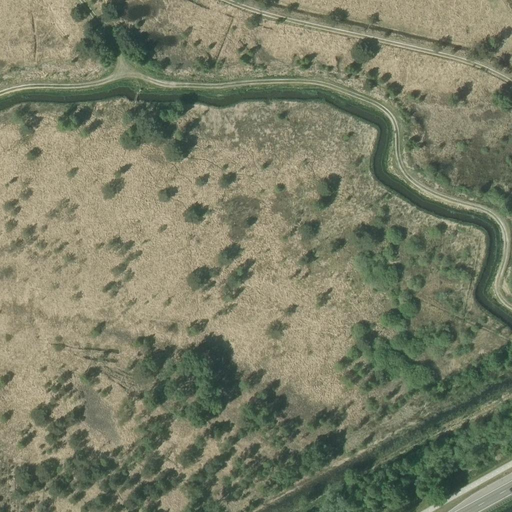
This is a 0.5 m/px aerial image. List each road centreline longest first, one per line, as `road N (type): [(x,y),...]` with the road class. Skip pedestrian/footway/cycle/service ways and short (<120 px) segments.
road 1 (track): [(511,309),(492,286),(505,240),(496,217),(408,183),(393,120),(344,91),(311,81),(171,85),(128,73),(0,94)]
road 2 (track): [(511,76),(463,56),(226,0)]
